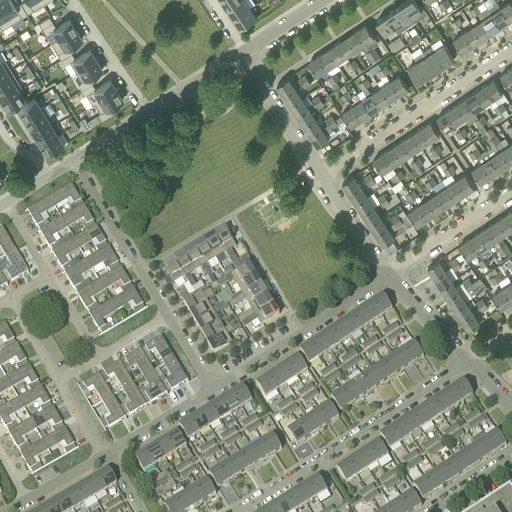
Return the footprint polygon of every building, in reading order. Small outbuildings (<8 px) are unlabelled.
[(10,0),(0,0),(0,5),(11,24),(27,14),(20,4),(15,7),(10,0)] [(39,0),(26,0),(20,4),(27,14),(43,5),(39,0)] [(221,0),(228,9),(240,0),(221,0)] [(240,0),(228,9),(234,18),(250,8),(244,0),(240,0)] [(408,0),(404,3),(416,22),(425,15),(414,0),(408,0)] [(447,9),(451,6),(447,0),(445,0),(443,2),(447,9)] [(511,19),(511,3),(510,1),(501,7),(510,21),(511,19)] [(443,11),(447,9),(443,2),(438,5),(443,11)] [(501,7),(497,2),(493,4),(494,6),(488,9),(491,14),(500,27),(510,21),(501,7)] [(407,28),(416,22),(404,3),(395,9),(407,28)] [(0,5),(0,30),(11,24),(0,5)] [(478,14),(482,11),(478,5),(474,8),(478,14)] [(246,24),(257,17),(256,17),(250,8),(234,18),(233,19),(240,29),(246,25),(246,24)] [(474,17),(478,14),(474,8),(470,10),(474,17)] [(491,34),(500,27),(491,14),(488,9),(487,8),(482,11),(478,14),(482,20),(491,34)] [(398,34),(407,28),(395,9),(385,15),(395,29),(398,34)] [(385,35),(395,29),(385,15),(376,21),(385,35)] [(49,17),(38,23),(42,29),(52,22),(49,17)] [(459,27),(463,24),(459,18),(455,20),(459,27)] [(52,22),(42,29),(51,44),(76,30),(69,19),(56,28),(52,22)] [(455,30),(459,27),(455,20),(450,23),(455,30)] [(481,40),(491,34),(482,20),(472,26),(481,40)] [(375,38),(375,37),(366,24),(357,31),(366,44),(375,38)] [(471,46),(481,40),(472,26),(462,33),(471,46)] [(437,37),(440,35),(436,28),(432,31),(437,37)] [(76,30),(51,44),(61,60),(71,53),(68,48),(82,40),(76,30)] [(356,51),(366,44),(357,31),(347,37),(356,51)] [(462,53),(471,46),(462,33),(453,39),(462,53)] [(346,57),(356,51),(347,37),(337,43),(346,57)] [(394,52),(404,45),(399,39),(389,46),(394,52)] [(337,64),(346,57),(337,43),(328,50),(337,64)] [(444,65),(454,58),(444,45),(435,51),(444,65)] [(435,71),(444,65),(435,51),(432,47),(423,52),(435,71)] [(376,60),(380,57),(374,48),(370,50),(376,60)] [(71,53),(61,60),(64,65),(70,62),(76,72),(96,60),(90,50),(75,59),(71,53)] [(328,70),(337,64),(328,50),(318,56),(328,70)] [(372,63),(376,60),(370,50),(365,53),(372,63)] [(426,77),(435,71),(423,52),(414,59),(416,63),(426,77)] [(309,62),(318,76),(323,72),(328,70),(318,56),(309,62)] [(96,60),(76,72),(82,82),(78,85),(81,90),(92,84),(89,78),(102,70),(96,60)] [(358,74),(362,71),(355,60),(351,63),(358,74)] [(1,63),(0,64),(0,76),(11,70),(6,61),(1,63)] [(354,77),(358,74),(351,63),(346,66),(354,77)] [(417,83),(426,77),(416,63),(408,69),(417,83)] [(386,75),(390,72),(386,66),(382,69),(386,75)] [(382,69),(377,71),(382,78),(386,75),(382,69)] [(501,76),(509,89),(511,87),(511,71),(510,69),(501,76)] [(11,70),(0,76),(0,89),(17,79),(11,70)] [(332,76),(336,82),(340,79),(336,73),(332,76)] [(299,80),(302,84),(308,80),(305,75),(299,80)] [(399,95),(409,88),(400,75),(390,81),(399,95)] [(336,82),(332,76),(327,79),(332,85),(336,82)] [(295,88),(289,78),(277,85),(284,95),(295,88)] [(367,88),(371,85),(367,78),(362,81),(367,88)] [(17,79),(0,89),(0,99),(1,101),(18,91),(23,88),(17,79)] [(494,99),(503,93),(494,79),(485,86),(494,99)] [(92,84),(81,90),(84,96),(86,95),(92,105),(94,104),(116,90),(110,80),(95,89),(92,84)] [(308,80),(302,84),(305,89),(311,84),(308,80)] [(363,91),(367,88),(362,81),(358,84),(363,91)] [(390,101),(399,95),(390,81),(381,87),(390,101)] [(475,92),(484,106),(490,102),(494,99),(485,86),(475,92)] [(380,107),(390,101),(381,87),(371,94),(380,107)] [(291,106),(302,98),(295,88),(284,95),(291,106)] [(116,90),(94,104),(100,114),(98,115),(102,120),(113,114),(110,108),(123,100),(116,90)] [(18,91),(1,101),(7,111),(24,100),(18,91)] [(348,101),(352,98),(348,91),(344,94),(348,101)] [(475,112),(484,106),(475,92),(466,98),(475,112)] [(344,103),(348,101),(344,94),(340,97),(344,103)] [(371,114),(380,107),(371,94),(361,100),(371,114)] [(312,100),(315,104),(322,100),(319,95),(312,100)] [(34,98),(17,109),(23,118),(40,108),(34,98)] [(298,116),(309,109),(302,98),(291,106),(298,116)] [(479,118),(475,112),(466,98),(456,105),(465,119),(469,125),(475,121),(479,118)] [(318,109),(325,104),(322,100),(315,104),(318,109)] [(361,120),(371,114),(361,100),(352,106),(361,120)] [(498,106),(502,112),(506,109),(502,103),(498,106)] [(40,108),(23,118),(29,128),(46,117),(50,114),(45,105),(40,108)] [(456,125),(465,119),(456,105),(446,111),(456,125)] [(351,126),(361,120),(352,106),(342,113),(351,126)] [(502,112),(498,106),(494,108),(498,115),(502,112)] [(305,126),(316,119),(309,109),(298,116),(305,126)] [(446,131),(456,125),(446,111),(437,118),(446,131)] [(326,120),(329,125),(335,120),(332,116),(326,120)] [(483,125),(487,122),(483,116),(479,118),(483,125)] [(46,117),(29,128),(34,137),(52,126),(46,117)] [(486,130),(483,125),(479,118),(475,121),(482,133),(486,130)] [(311,137),(322,129),(316,119),(305,126),(311,137)] [(332,129),(338,125),(335,120),(329,125),(332,129)] [(430,142),(440,135),(431,122),(421,128),(430,142)] [(52,126),(34,137),(40,146),(57,136),(52,126)] [(421,148),(430,142),(421,128),(412,134),(421,148)] [(464,137),(468,135),(464,128),(460,131),(464,137)] [(318,147),(329,140),(322,129),(311,137),(318,147)] [(460,140),(464,137),(460,131),(456,134),(460,140)] [(411,154),(421,148),(412,134),(402,141),(411,154)] [(57,136),(40,146),(46,156),(63,145),(57,136)] [(492,138),(496,145),(500,142),(500,141),(496,136),(492,138)] [(496,145),(492,138),(488,141),(492,147),(496,145)] [(509,164),(511,162),(511,147),(510,144),(506,147),(501,140),(500,141),(500,142),(496,145),(500,151),(509,164)] [(402,161),(411,154),(402,141),(393,147),(402,161)] [(439,154),(443,151),(438,145),(434,148),(439,154)] [(492,147),(487,151),(500,171),(509,164),(500,151),(496,145),(492,147)] [(392,167),(402,161),(393,147),(383,153),(392,167)] [(434,157),(439,154),(434,148),(430,151),(434,157)] [(477,148),(473,151),(478,157),(482,154),(477,148)] [(469,154),(473,160),(478,157),(473,151),(469,154)] [(490,177),(500,171),(487,151),(482,154),(478,157),(481,163),(490,177)] [(396,173),(392,167),(383,153),(373,160),(382,173),(386,179),(392,176),(396,173)] [(481,183),(490,177),(481,163),(478,157),(473,160),(477,166),(471,170),(481,183)] [(419,167),(424,164),(419,158),(415,161),(419,167)] [(415,170),(419,167),(415,161),(411,163),(415,170)] [(448,168),(452,175),(457,172),(452,165),(448,168)] [(452,175),(448,168),(444,171),(448,178),(452,175)] [(400,179),(405,177),(400,170),(396,173),(400,179)] [(364,178),(367,182),(373,178),(370,173),(364,178)] [(396,182),(400,179),(396,173),(392,176),(396,182)] [(475,187),(465,174),(456,180),(465,194),(475,187)] [(349,194),(360,187),(357,182),(353,176),(342,184),(349,194)] [(433,187),(437,184),(433,177),(428,180),(433,187)] [(373,178),(367,182),(370,187),(375,184),(377,183),(375,180),(373,178)] [(429,190),(433,187),(428,180),(424,183),(429,190)] [(465,194),(456,180),(451,183),(446,186),(455,200),(465,194)] [(62,190),(50,197),(56,208),(67,201),(71,199),(74,205),(71,207),(73,211),(83,206),(80,201),(81,201),(71,185),(63,189),(63,190),(62,190)] [(446,206),(455,200),(446,186),(437,193),(446,206)] [(356,204),(367,197),(360,187),(349,194),(356,204)] [(414,190),(409,193),(414,199),(418,197),(414,190)] [(363,214),(374,207),(380,202),(377,198),(373,193),(367,197),(356,204),(363,214)] [(380,203),(387,198),(384,193),(377,198),(380,202),(380,203)] [(410,202),(414,199),(409,193),(405,196),(410,202)] [(436,213),(446,206),(437,193),(427,199),(436,213)] [(50,197),(27,211),(36,227),(37,227),(40,231),(49,225),(47,221),(43,223),(40,217),(43,215),(55,208),(56,208),(50,197)] [(380,203),(383,207),(390,202),(387,198),(380,203)] [(427,219),(436,213),(427,199),(417,205),(427,219)] [(73,211),(62,218),(68,229),(80,222),(83,220),(87,226),(83,228),(86,232),(95,226),(92,222),(93,222),(83,205),(83,206),(73,211)] [(417,226),(427,219),(417,205),(408,212),(417,226)] [(370,225),(381,217),(374,207),(363,214),(370,225)] [(394,223),(401,219),(406,215),(403,210),(391,218),(394,223)] [(498,220),(507,233),(511,229),(511,220),(507,214),(498,220)] [(406,215),(401,219),(404,223),(403,224),(407,229),(413,225),(406,215)] [(376,235),(388,227),(381,217),(370,225),(376,235)] [(40,231),(39,232),(49,248),(50,248),(52,252),(74,239),(71,234),(60,241),(59,242),(56,244),(52,238),(56,236),(57,235),(68,229),(62,218),(61,218),(49,225),(40,231)] [(403,224),(404,223),(401,219),(394,223),(397,228),(403,224)] [(488,226),(497,240),(501,237),(507,233),(498,220),(488,226)] [(86,232),(75,238),(80,249),(95,240),(98,246),(95,248),(98,253),(107,247),(105,243),(106,243),(96,226),(95,226),(86,232)] [(490,244),(497,240),(488,226),(478,233),(487,246),(490,244)] [(383,245),(394,238),(388,227),(376,235),(383,245)] [(0,248),(6,259),(16,253),(2,228),(0,228),(0,248)] [(237,246),(236,245),(226,228),(216,234),(230,258),(236,269),(241,266),(231,250),(237,246)] [(478,253),(482,259),(491,252),(487,246),(478,233),(469,239),(478,253)] [(227,260),(230,258),(216,234),(206,240),(217,259),(224,254),(227,260)] [(52,252),(51,252),(61,269),(62,268),(65,273),(74,267),(71,263),(68,265),(65,259),(68,257),(80,249),(75,238),(74,239),(52,252)] [(468,259),(478,253),(469,239),(459,245),(468,259)] [(215,273),(213,269),(209,263),(217,259),(206,240),(195,246),(212,275),(215,273)] [(506,244),(502,247),(506,253),(510,250),(506,244)] [(216,281),(212,275),(195,246),(185,252),(196,271),(203,266),(213,282),(216,281)] [(98,253),(88,259),(94,270),(103,264),(106,270),(108,269),(110,273),(120,268),(117,264),(118,263),(108,247),(107,247),(98,253)] [(506,253),(502,247),(497,249),(501,256),(506,253)] [(196,271),(185,252),(175,258),(189,282),(193,288),(198,285),(192,276),(190,277),(189,275),(196,271)] [(11,268),(1,274),(6,284),(11,281),(11,282),(28,273),(16,253),(6,259),(11,268)] [(165,264),(165,265),(160,268),(170,286),(183,278),(187,284),(189,282),(175,258),(165,264)] [(452,266),(459,262),(456,258),(449,262),(452,266)] [(65,273),(64,273),(74,289),(75,289),(77,293),(89,286),(87,281),(83,284),(79,278),(94,270),(88,259),(78,265),(74,267),(65,273)] [(482,268),(486,265),(482,259),(477,262),(482,268)] [(434,278),(446,270),(439,260),(428,267),(434,278)] [(455,271),(462,267),(459,262),(452,266),(455,271)] [(234,278),(237,284),(255,273),(249,263),(217,282),(219,287),(234,278)] [(226,275),(233,271),(230,266),(223,270),(226,275)] [(110,273),(99,280),(105,291),(120,282),(123,288),(120,290),(123,294),(132,289),(129,285),(130,284),(121,267),(120,268),(110,273)] [(441,288),(452,281),(446,270),(434,278),(441,288)] [(236,295),(237,298),(262,284),(255,273),(237,284),(242,292),(236,295)] [(493,276),(498,283),(502,280),(498,273),(493,276)] [(498,283),(493,276),(489,279),(494,286),(498,283)] [(472,282),(465,287),(469,292),(483,283),(479,277),(472,282)] [(462,282),(465,287),(472,282),(469,278),(462,282)] [(77,293),(76,294),(86,310),(87,310),(89,314),(99,308),(96,304),(92,307),(88,301),(105,291),(99,280),(89,286),(77,293)] [(448,298),(459,291),(452,281),(441,288),(448,298)] [(511,301),(511,283),(507,286),(502,289),(511,302),(511,301)] [(246,299),(249,305),(268,294),(262,284),(237,298),(230,303),(233,307),(246,299)] [(190,312),(209,301),(204,294),(210,290),(208,287),(184,302),(190,312)] [(123,294),(112,301),(118,312),(128,305),(131,311),(133,311),(135,315),(145,310),(142,305),(143,305),(133,288),(132,289),(123,294)] [(501,309),(511,302),(502,289),(492,295),(501,309)] [(466,301),(460,292),(459,291),(448,298),(455,309),(466,301)] [(248,315),(250,318),(274,304),(268,294),(249,305),(254,312),(248,315)] [(382,317),(392,311),(392,310),(383,296),(373,303),(382,317)] [(478,308),(485,303),(482,298),(475,303),(478,308)] [(89,314),(88,315),(98,331),(99,331),(102,335),(112,330),(109,325),(105,327),(102,321),(118,312),(112,301),(99,308),(89,314)] [(190,312),(196,322),(225,305),(223,301),(218,304),(219,305),(213,309),(209,301),(190,312)] [(462,319),(473,311),(466,301),(455,309),(462,319)] [(372,324),(382,317),(373,303),(362,310),(372,324)] [(478,308),(481,312),(488,308),(485,303),(478,308)] [(202,333),(221,322),(217,314),(225,309),(226,311),(231,308),(228,304),(225,305),(196,322),(202,333)] [(262,325),(263,324),(280,314),(274,304),(250,318),(247,320),(245,316),(240,319),(245,328),(259,320),(262,325)] [(361,331),(372,324),(362,310),(352,317),(361,331)] [(468,329),(480,322),(473,311),(462,319),(468,329)] [(351,338),(361,331),(352,317),(341,324),(351,338)] [(0,324),(0,339),(3,337),(7,343),(3,345),(6,349),(15,344),(13,340),(14,339),(4,322),(0,324)] [(202,333),(209,343),(233,328),(231,326),(225,329),(221,322),(202,333)] [(389,328),(392,332),(399,328),(396,323),(389,328)] [(340,345),(351,338),(341,324),(331,331),(340,345)] [(215,353),(231,343),(233,342),(229,335),(234,331),(233,328),(209,343),(215,353)] [(382,332),(385,337),(392,332),(389,328),(382,332)] [(394,334),(397,339),(403,335),(400,330),(394,334)] [(330,352),(340,345),(331,331),(321,338),(330,352)] [(387,339),(390,344),(397,339),(394,334),(387,339)] [(166,366),(176,360),(162,336),(146,346),(146,347),(142,349),(151,364),(155,361),(150,353),(156,349),(166,366)] [(371,346),(378,342),(375,337),(368,342),(371,346)] [(320,359),(330,352),(321,338),(310,344),(320,359)] [(365,351),(371,346),(368,342),(362,346),(365,351)] [(14,372),(27,365),(25,361),(26,360),(16,343),(15,344),(6,349),(0,352),(0,366),(12,360),(15,366),(12,368),(14,372)] [(413,364),(424,357),(414,343),(404,350),(413,364)] [(309,366),(320,359),(310,344),(300,351),(309,366)] [(373,349),(376,353),(382,349),(379,344),(373,349)] [(151,364),(142,349),(142,348),(125,358),(126,359),(121,362),(127,371),(137,365),(145,379),(156,372),(151,364)] [(373,349),(366,353),(369,358),(376,353),(373,349)] [(403,371),(413,364),(404,350),(394,357),(403,371)] [(347,356),(350,360),(357,356),(354,351),(347,356)] [(344,365),(350,360),(347,356),(341,360),(344,365)] [(288,364),(297,378),(308,371),(298,357),(288,364)] [(393,378),(403,371),(394,357),(383,364),(393,378)] [(352,363),(355,367),(362,362),(359,358),(352,363)] [(162,382),(167,392),(172,389),(172,390),(189,380),(176,360),(166,366),(172,376),(162,382)] [(125,391),(135,385),(127,371),(121,362),(121,361),(104,371),(105,371),(101,374),(108,386),(112,384),(109,377),(114,374),(125,391)] [(348,371),(355,367),(352,363),(345,367),(348,371)] [(4,378),(10,389),(28,379),(31,385),(24,389),(25,390),(22,392),(24,395),(39,386),(37,382),(38,381),(28,364),(27,365),(14,372),(4,378)] [(287,385),(297,378),(288,364),(277,371),(287,385)] [(382,385),(393,378),(383,364),(373,371),(382,385)] [(330,374),(336,369),(333,365),(327,369),(330,374)] [(320,374),(323,378),(330,374),(327,369),(320,374)] [(276,392),(287,385),(277,371),(267,378),(276,392)] [(372,392),(382,385),(373,371),(362,378),(372,392)] [(168,393),(167,392),(162,382),(156,372),(145,379),(151,389),(143,393),(142,391),(140,392),(147,404),(151,402),(168,393)] [(331,376),(334,381),(341,376),(338,372),(331,376)] [(104,403),(114,397),(108,386),(101,374),(100,373),(84,383),(84,384),(79,387),(87,400),(92,397),(88,390),(94,386),(104,403)] [(324,381),(327,385),(334,381),(331,376),(324,381)] [(0,408),(6,405),(3,401),(0,402),(0,394),(10,389),(4,378),(0,380),(0,408)] [(266,399),(276,392),(267,378),(256,385),(266,399)] [(361,399),(372,392),(362,378),(352,385),(361,399)] [(463,403),(473,396),(464,381),(453,388),(463,403)] [(42,412),(51,407),(49,403),(50,402),(40,385),(39,386),(24,395),(17,398),(23,409),(39,400),(43,406),(39,408),(42,412)] [(147,405),(147,404),(140,392),(135,385),(125,391),(131,401),(120,407),(126,416),(130,414),(131,415),(147,405)] [(304,389),(307,393),(314,389),(311,385),(304,389)] [(351,406),(361,399),(352,385),(342,392),(351,406)] [(233,393),(242,407),(253,401),(244,386),(233,393)] [(452,409),(463,403),(453,388),(443,395),(452,409)] [(300,398),(307,393),(304,389),(301,391),(300,389),(296,392),(300,398)] [(312,400),(319,396),(315,391),(308,395),(312,400)] [(341,413),(351,406),(342,392),(331,399),(341,413)] [(232,414),(242,407),(233,393),(223,399),(232,414)] [(305,405),(312,400),(308,395),(302,400),(305,405)] [(442,416),(452,409),(443,395),(433,402),(442,416)] [(126,416),(120,407),(114,397),(104,403),(110,413),(99,420),(105,429),(109,426),(110,427),(126,417),(126,416)] [(8,431),(18,426),(15,421),(12,423),(8,418),(23,409),(17,398),(6,405),(0,408),(0,418),(5,428),(6,427),(8,431)] [(284,403),(287,407),(293,403),(290,398),(284,403)] [(221,420),(232,414),(223,399),(212,406),(221,420)] [(431,423),(442,416),(433,402),(422,409),(431,423)] [(277,407),(280,412),(287,407),(284,403),(277,407)] [(288,409),(291,414),(298,409),(295,404),(288,409)] [(339,418),(337,415),(330,404),(319,411),(329,425),(339,418)] [(54,433),(63,428),(61,424),(62,423),(52,406),(51,407),(42,412),(30,419),(36,430),(51,421),(55,427),(51,429),(54,433)] [(210,427),(221,420),(212,406),(201,412),(210,427)] [(284,418),(291,414),(288,409),(281,414),(284,418)] [(434,427),(431,423),(422,409),(412,416),(421,430),(424,434),(434,427)] [(318,432),(329,425),(319,411),(309,418),(318,432)] [(471,415),(474,420),(480,415),(477,411),(471,415)] [(200,433),(210,427),(201,412),(191,419),(200,433)] [(251,424),(258,420),(255,415),(248,419),(251,424)] [(467,424),(474,420),(471,415),(464,420),(467,424)] [(411,437),(421,430),(412,416),(401,422),(411,437)] [(308,439),(318,432),(309,418),(298,425),(308,439)] [(475,422),(478,427),(485,422),(482,418),(475,422)] [(20,452),(30,447),(27,442),(24,444),(20,439),(36,430),(30,419),(18,426),(8,431),(7,432),(17,449),(18,448),(20,452)] [(189,440),(200,433),(191,419),(180,425),(189,440)] [(244,428),(251,424),(248,419),(242,424),(244,428)] [(296,421),(287,426),(289,430),(298,425),(296,421)] [(255,431),(263,427),(260,422),(252,426),(255,431)] [(400,444),(411,437),(401,422),(391,429),(400,444)] [(471,431),(478,427),(475,422),(468,427),(471,431)] [(297,446),(308,439),(298,425),(288,432),(297,446)] [(450,429),(453,433),(460,429),(457,425),(450,429)] [(249,435),(255,431),(252,426),(246,430),(249,435)] [(42,440),(47,451),(64,442),(67,448),(63,450),(66,455),(76,449),(73,444),(74,444),(64,427),(63,428),(54,433),(42,440)] [(230,437),(237,433),(234,428),(227,432),(230,437)] [(390,451),(400,444),(391,429),(380,436),(390,451)] [(443,433),(446,438),(453,433),(450,429),(443,433)] [(168,438),(177,452),(187,446),(178,431),(168,438)] [(454,436),(457,440),(464,436),(461,431),(454,436)] [(487,438),(496,452),(507,445),(498,431),(487,438)] [(223,441),(230,437),(227,432),(220,437),(223,441)] [(263,441),(272,456),(283,449),(273,434),(263,441)] [(234,444),(241,440),(238,435),(231,439),(234,444)] [(451,445),(457,440),(454,436),(448,440),(451,445)] [(166,459),(177,452),(168,438),(157,444),(166,459)] [(429,443),(432,447),(439,443),(436,438),(429,443)] [(486,459),(496,452),(487,438),(476,445),(486,459)] [(227,448),(234,444),(231,439),(224,443),(227,448)] [(32,474),(42,468),(39,463),(36,465),(32,460),(47,451),(42,440),(30,447),(20,452),(19,453),(29,469),(30,469),(32,474)] [(209,449),(216,445),(213,440),(206,445),(209,449)] [(261,462),(272,456),(263,441),(252,447),(261,462)] [(369,448),(379,463),(389,456),(379,441),(369,448)] [(425,452),(432,447),(429,443),(423,447),(425,452)] [(155,465),(166,459),(157,444),(146,451),(155,465)] [(202,453),(209,449),(206,445),(200,449),(202,453)] [(434,449),(437,454),(443,449),(440,445),(434,449)] [(475,466),(486,459),(476,445),(466,452),(475,466)] [(214,456),(221,452),(218,447),(211,451),(214,456)] [(251,469),(261,462),(252,447),(241,454),(251,469)] [(368,470),(379,463),(369,448),(358,455),(368,470)] [(430,458),(437,454),(434,449),(427,454),(430,458)] [(144,472),(155,465),(146,451),(135,457),(144,472)] [(207,460),(214,456),(211,451),(204,456),(207,460)] [(408,456),(411,461),(418,456),(415,452),(408,456)] [(465,473),(475,466),(466,452),(456,459),(465,473)] [(240,475),(251,469),(241,454),(231,460),(240,475)] [(358,477),(368,470),(358,455),(348,462),(358,477)] [(405,465),(411,461),(408,456),(402,461),(405,465)] [(186,468),(193,464),(190,459),(183,464),(186,468)] [(413,463),(416,468),(423,463),(420,459),(413,463)] [(455,480),(465,473),(456,459),(445,466),(455,480)] [(229,482),(240,475),(231,460),(220,467),(229,482)] [(347,484),(358,477),(348,462),(337,469),(347,484)] [(409,472),(416,468),(413,463),(406,467),(409,472)] [(179,472),(186,468),(183,464),(176,468),(179,472)] [(190,475),(197,471),(195,466),(188,470),(190,475)] [(444,487),(455,480),(445,466),(435,472),(444,487)] [(218,488),(229,482),(220,467),(209,473),(218,488)] [(105,491),(116,484),(108,470),(97,476),(105,491)] [(183,479),(190,475),(188,470),(180,474),(183,479)] [(387,475),(389,479),(396,475),(393,470),(387,475)] [(159,496),(177,486),(167,471),(150,481),(159,496)] [(434,494),(444,487),(435,472),(425,479),(434,494)] [(383,484),(389,479),(387,475),(380,479),(383,484)] [(95,497),(105,491),(97,476),(86,482),(95,497)] [(308,483),(318,498),(328,491),(319,476),(308,483)] [(394,486),(401,482),(398,477),(391,482),(394,486)] [(217,494),(215,491),(208,479),(197,486),(206,501),(217,494)] [(423,500),(434,494),(425,479),(414,486),(423,500)] [(84,503),(95,497),(86,482),(75,488),(84,503)] [(387,491),(394,486),(391,482),(384,486),(387,491)] [(307,504),(318,498),(308,483),(298,489),(307,504)] [(369,493),(375,489),(372,484),(366,489),(369,493)] [(196,507),(206,501),(197,486),(187,493),(196,507)] [(73,510),(84,503),(75,488),(64,495),(73,510)] [(296,511),(307,504),(298,489),(287,496),(296,511)] [(359,493),(362,498),(369,493),(366,489),(359,493)] [(511,511),(511,492),(510,490),(477,511),(511,511)] [(373,500),(380,495),(377,491),(370,495),(373,500)] [(412,511),(422,506),(420,503),(412,491),(402,498),(411,511),(412,511)] [(183,511),(187,511),(196,507),(187,493),(176,499),(183,511)] [(60,511),(69,511),(73,510),(64,495),(54,501),(60,511)] [(374,504),(375,503),(373,500),(370,495),(364,500),(366,504),(372,501),(374,504)] [(282,511),(294,511),(296,511),(287,496),(276,503),(282,511)] [(115,506),(121,502),(119,498),(112,502),(115,506)] [(396,511),(411,511),(402,498),(391,505),(396,511)] [(169,511),(183,511),(176,499),(165,506),(169,511)] [(45,511),(60,511),(54,501),(43,507),(45,511)] [(108,510),(115,506),(112,502),(105,506),(108,510)] [(267,511),(282,511),(276,503),(266,509),(267,511)]
